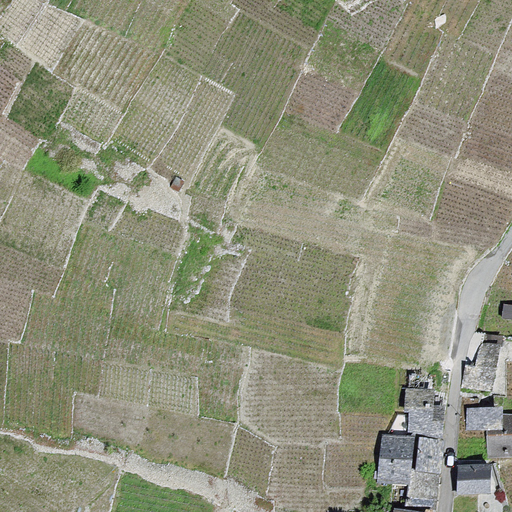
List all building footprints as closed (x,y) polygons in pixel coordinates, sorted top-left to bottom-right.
[(491,344),(484,343),(481,368),(468,367),(465,385),(492,389),(498,345),(491,344)] [(432,409),(433,392),(409,390),(407,411),(412,411),(410,438),(442,440),(444,410),(432,409)] [(469,408),(470,428),(491,428),(491,455),(511,454),(511,416),(503,416),(502,407),(469,408)] [(442,443),(423,441),(420,474),(412,473),(415,445),(416,440),(385,437),(381,479),(401,482),(411,483),(409,506),(436,509),(436,503),(439,476),(440,468),(442,443)] [(493,470),(461,469),(460,493),(492,494),(493,470)]
